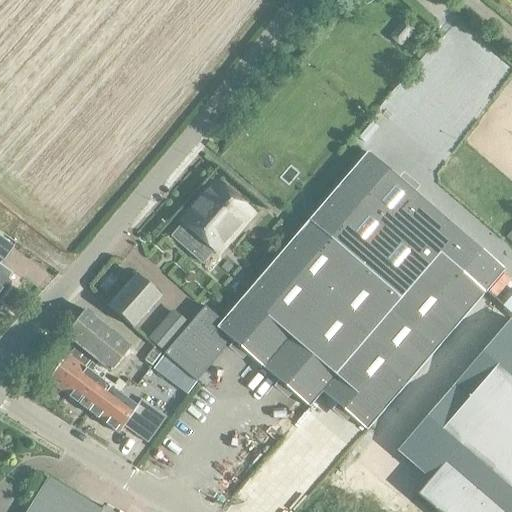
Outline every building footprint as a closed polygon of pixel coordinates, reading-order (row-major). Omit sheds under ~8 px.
[(416,30),(404,20),(395,30),(407,40),(416,30)] [(168,354),(167,355),(201,385),(202,386),(237,345),(309,407),(322,392),(323,393),(367,431),(506,271),(371,153),(225,322),(208,308),(207,309),(192,327),(168,354)] [(215,249),(217,251),(232,234),(226,228),(244,208),(237,201),(238,200),(219,183),(184,221),(186,223),(174,236),(203,263),(215,249)] [(0,237),(0,259),(3,261),(13,246),(0,237)] [(14,273),(0,263),(0,307),(0,306),(0,296),(10,283),(8,281),(14,273)] [(159,296),(135,275),(107,308),(131,329),(159,296)] [(94,359),(111,373),(131,348),(85,310),(65,335),(77,344),(94,359)] [(168,354),(192,327),(173,311),(149,338),(168,354)] [(511,511),(511,321),(510,320),(397,451),(430,480),(417,496),(435,511),(511,511)] [(68,397),(91,364),(94,359),(77,344),(49,383),(68,397)] [(162,353),(155,348),(145,361),(152,366),(162,353)] [(92,393),(101,380),(105,375),(91,364),(68,397),(89,412),(99,398),(92,393)] [(112,389),(101,380),(92,393),(99,398),(89,412),(119,433),(124,426),(148,444),(167,417),(143,399),(137,407),(119,393),(125,384),(119,379),(112,389)] [(109,511),(103,508),(100,511),(48,479),(27,511),(109,511)]
